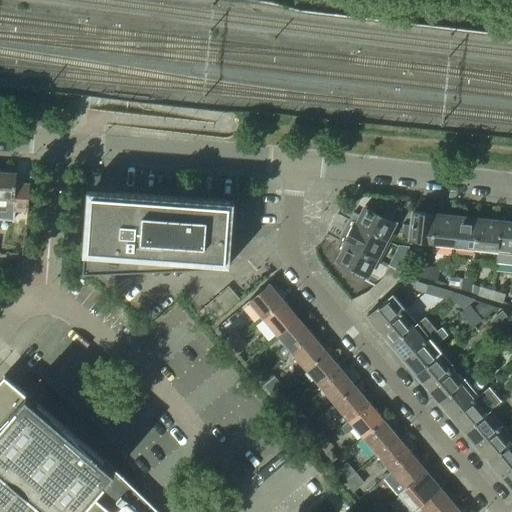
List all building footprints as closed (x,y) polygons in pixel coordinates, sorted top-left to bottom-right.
[(0,171),(0,202),(13,204),(13,211),(27,212),(29,184),(15,183),(16,173),(0,171)] [(147,268),(229,264),(234,201),(113,192),(101,191),(89,190),(83,271),(147,268)] [(354,213),(350,220),(387,240),(391,232),(390,232),(395,221),(394,220),(395,217),(383,211),(381,214),(364,205),(359,215),(354,213)] [(412,211),(409,242),(431,244),(435,214),(412,211)] [(435,214),(431,244),(453,247),(456,216),(435,214)] [(456,216),(453,247),(475,249),(478,218),(456,216)] [(478,218),(475,249),(497,251),(500,221),(478,218)] [(350,220),(340,240),(377,259),(387,240),(350,220)] [(497,251),(496,262),(511,263),(511,222),(500,221),(497,251)] [(377,259),(340,240),(336,247),(342,250),(336,261),(353,269),(351,273),(364,279),(366,276),(367,277),(372,266),(374,267),(377,259)] [(388,265),(403,273),(406,273),(409,246),(398,244),(388,265)] [(420,264),(416,275),(420,276),(426,278),(429,267),(420,264)] [(382,279),(368,291),(352,299),(362,311),(375,300),(388,288),(403,273),(388,265),(382,279)] [(429,267),(426,278),(428,279),(435,281),(439,270),(429,267)] [(462,290),(470,292),(472,279),(464,278),(462,290)] [(269,283),(248,301),(262,318),(283,301),(269,283)] [(236,296),(226,284),(196,309),(206,321),(236,296)] [(428,285),(425,293),(446,299),(453,293),(428,285)] [(478,294),(490,298),(493,291),(480,287),(478,294)] [(493,291),(490,298),(502,302),(505,295),(493,291)] [(392,294),(366,315),(379,331),(405,309),(392,294)] [(283,301),(262,318),(277,335),(297,318),(283,301)] [(405,309),(379,331),(391,345),(417,324),(405,309)] [(417,324),(391,345),(403,359),(437,331),(425,317),(417,324)] [(297,318),(277,335),(285,345),(277,351),(283,359),(291,352),(312,335),(297,318)] [(437,331),(403,359),(415,374),(441,352),(435,345),(438,342),(447,334),(442,327),(437,331)] [(224,339),(230,346),(240,337),(234,331),(224,339)] [(312,335),(291,352),(305,369),(326,352),(312,335)] [(240,337),(230,346),(236,352),(246,344),(240,337)] [(326,352),(305,369),(319,386),(340,369),(326,352)] [(441,352),(415,374),(427,388),(453,367),(441,352)] [(253,373),(259,380),(269,371),(263,365),(253,373)] [(453,367),(427,388),(439,402),(465,381),(453,367)] [(340,369),(319,386),(334,403),(354,386),(340,369)] [(269,371),(259,380),(264,386),(274,378),(269,371)] [(0,511),(159,511),(115,469),(104,460),(37,403),(38,403),(26,394),(4,375),(0,379),(0,511)] [(465,381),(439,402),(452,417),(477,396),(465,381)] [(354,386),(334,403),(342,413),(334,419),(340,427),(348,420),(369,403),(354,386)] [(477,396),(452,417),(464,432),(489,410),(499,401),(487,387),(477,396)] [(291,399),(282,407),(287,414),(297,405),(291,399)] [(348,420),(340,427),(346,433),(353,426),(362,437),(383,420),(369,403),(348,420)] [(297,405),(287,414),(293,420),(302,431),(309,424),(311,422),(303,412),(297,405)] [(489,410),(464,432),(476,446),(502,425),(489,410)] [(383,420),(362,437),(376,454),(397,437),(383,420)] [(511,436),(502,425),(476,446),(488,460),(511,439),(511,436)] [(317,435),(310,441),(316,447),(325,439),(320,432),(317,435)] [(397,437),(376,454),(391,471),(411,454),(397,437)] [(325,439),(316,447),(321,454),(328,448),(331,446),(325,439)] [(511,439),(488,460),(501,475),(511,465),(511,439)] [(384,479),(383,479),(396,495),(397,493),(398,494),(405,488),(426,471),(411,454),(391,471),(383,477),(384,479)] [(335,471),(344,481),(354,473),(345,463),(335,471)] [(511,465),(501,475),(511,488),(511,465)] [(426,471),(405,488),(419,505),(440,487),(426,471)] [(354,473),(344,481),(353,492),(363,483),(354,473)] [(440,487),(419,505),(424,511),(445,511),(454,504),(440,487)] [(367,509),(369,511),(376,511),(383,507),(377,501),(367,509)]
